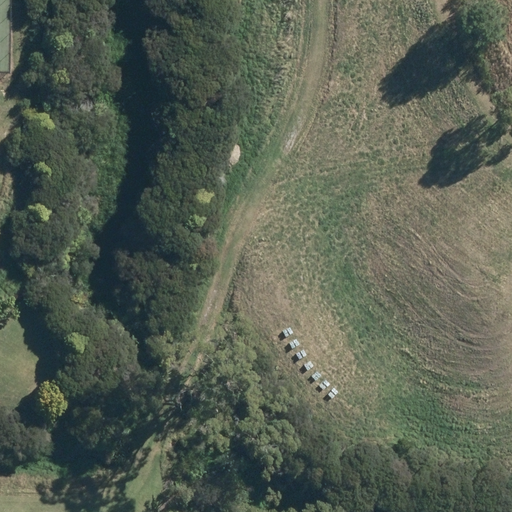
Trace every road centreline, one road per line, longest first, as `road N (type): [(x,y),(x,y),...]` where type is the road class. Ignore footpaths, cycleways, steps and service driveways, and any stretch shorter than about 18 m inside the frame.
road 1 (track): [(264,511),(224,393),(221,268),(292,148),(312,75),(318,0)]
road 2 (track): [(449,0),(511,123)]
